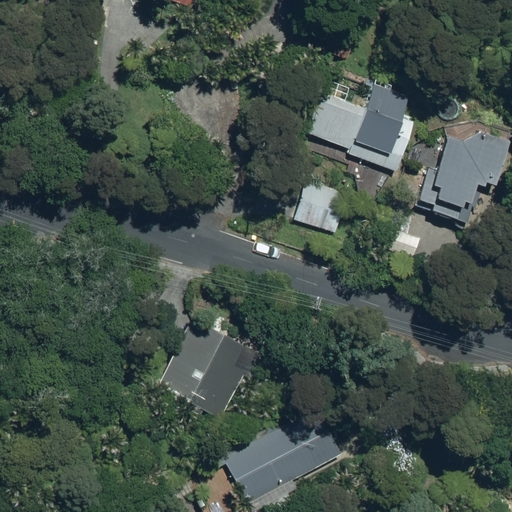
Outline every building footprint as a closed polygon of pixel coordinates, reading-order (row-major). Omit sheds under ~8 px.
[(143,0),(176,12),(180,0),(143,0)] [(342,163),(390,182),(410,132),(397,127),(405,105),(367,91),(358,116),(318,101),(301,143),(343,159),(342,163)] [(410,223),(448,236),(453,220),(460,222),(467,201),(474,204),(476,200),(486,204),(501,156),(446,138),(429,188),(422,186),(410,223)] [(288,229),(321,240),(335,202),(302,190),(288,229)] [(381,260),(407,269),(415,248),(389,238),(381,260)] [(142,390),(212,429),(253,357),(186,318),(142,390)] [(306,409),(211,459),(237,511),(251,511),(287,493),(282,484),(333,458),(306,409)]
